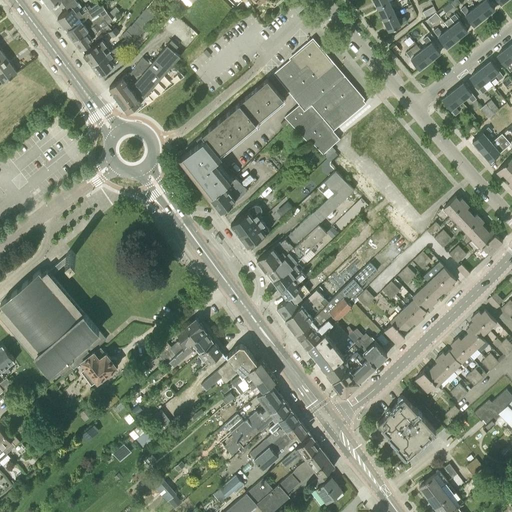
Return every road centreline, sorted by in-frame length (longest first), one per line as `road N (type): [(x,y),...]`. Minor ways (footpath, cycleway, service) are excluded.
road 1 (tertiary): [(331,423),(143,167)]
road 2 (residential): [(331,423),(511,254)]
road 3 (tertiary): [(115,134),(15,0)]
road 4 (residential): [(511,220),(413,109)]
road 5 (residential): [(0,247),(114,162)]
road 6 (unclassified): [(413,109),(330,8)]
road 7 (residential): [(413,109),(511,29)]
